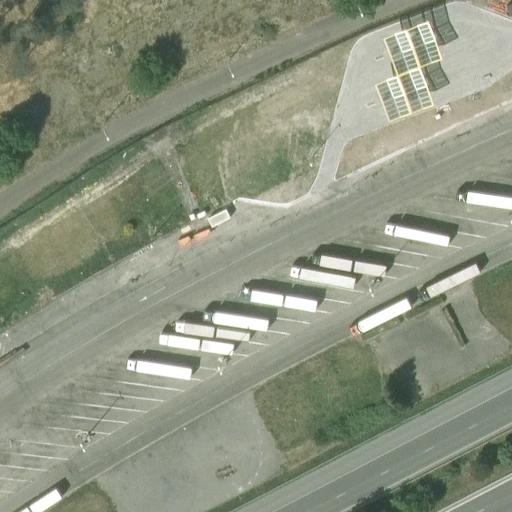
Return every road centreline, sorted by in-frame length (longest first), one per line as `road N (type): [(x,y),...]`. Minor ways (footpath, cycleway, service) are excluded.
road 1 (unclassified): [(0,205),(116,133),(386,0)]
road 2 (motorway): [(511,400),(296,511)]
